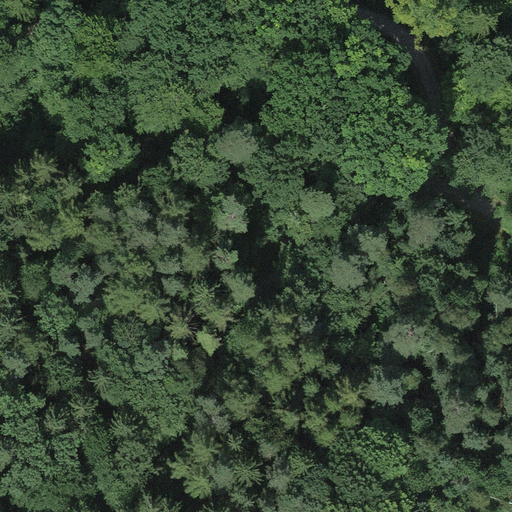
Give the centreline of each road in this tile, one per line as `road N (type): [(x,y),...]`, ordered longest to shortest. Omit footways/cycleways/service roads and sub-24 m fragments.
road 1 (track): [(451,173),(383,198),(343,224),(122,486),(66,511)]
road 2 (track): [(511,219),(451,173),(425,61),(380,20),(300,0)]
road 3 (track): [(188,0),(0,53)]
